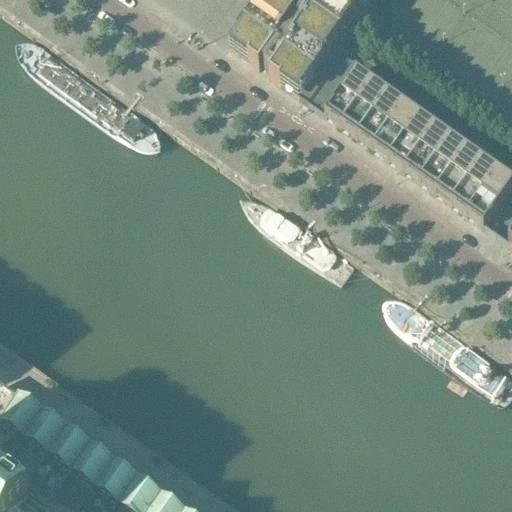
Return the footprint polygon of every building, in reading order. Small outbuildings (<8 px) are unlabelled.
[(338,65),(384,0),(253,0),(235,26),(244,32),(229,53),(228,54),(259,75),(261,72),(271,79),(269,82),(307,109),(338,65)] [(324,121),(355,77),(338,65),(307,109),(324,121)] [(341,133),(372,89),(355,77),(324,121),(341,133)] [(372,89),(341,133),(356,144),(387,100),(372,89)] [(387,100),(356,144),(372,155),(403,111),(387,100)] [(403,111),(372,155),(388,166),(419,122),(403,111)] [(419,122),(388,166),(403,177),(435,133),(419,122)] [(435,133),(403,177),(419,188),(450,144),(435,133)] [(450,144),(419,188),(435,199),(466,155),(450,144)] [(466,155),(435,199),(450,210),(481,166),(466,155)] [(481,166),(450,210),(466,221),(497,177),(481,166)] [(511,187),(497,177),(466,221),(483,233),(511,192),(511,187)] [(169,511),(160,505),(137,489),(114,473),(91,456),(68,440),(45,424),(22,407),(0,392),(0,511),(169,511)]
